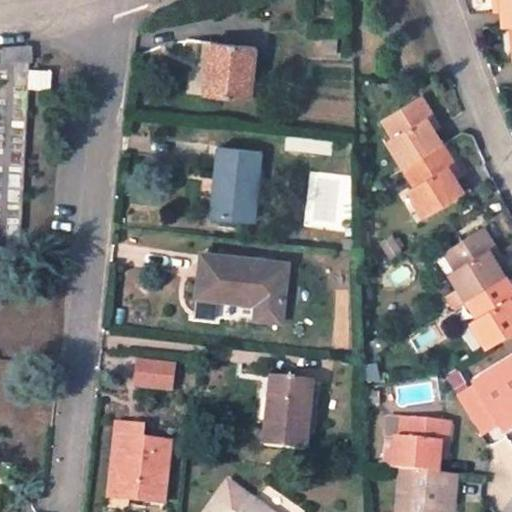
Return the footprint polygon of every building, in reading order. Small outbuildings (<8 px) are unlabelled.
[(502,14),(500,0),(493,0),(495,15),(502,14)] [(510,28),(511,27),(511,0),(500,0),(502,14),(503,28),(510,28)] [(335,56),(336,42),(323,41),(322,55),(335,56)] [(249,101),(255,49),(210,44),(204,96),(249,101)] [(50,91),(51,72),(30,71),(30,90),(50,91)] [(443,145),(426,118),(433,114),(422,96),(383,121),(392,138),(386,141),(404,169),(443,145)] [(441,128),(433,114),(426,118),(435,132),(441,128)] [(424,218),(463,193),(455,180),(447,166),(454,162),(443,145),(404,169),(414,186),(407,191),(424,218)] [(253,222),(260,153),(219,148),(211,217),(253,222)] [(462,176),(454,162),(447,166),(455,180),(462,176)] [(483,228),(445,252),(453,267),(448,271),(466,301),(505,277),(497,263),(489,251),(495,247),(483,228)] [(402,254),(393,238),(378,246),(388,263),(402,254)] [(502,259),(495,247),(489,251),(497,263),(502,259)] [(453,267),(445,252),(429,263),(438,277),(448,271),(453,267)] [(254,320),(262,262),(201,255),(197,298),(223,301),(232,302),(231,317),(254,320)] [(511,288),(505,277),(466,301),(476,317),(470,321),(488,349),(511,333),(511,300),(511,299),(511,297),(511,288)] [(197,313),(221,315),(223,301),(198,298),(197,313)] [(511,358),(472,382),(501,431),(511,424),(511,358)] [(135,359),(133,389),(173,392),(175,362),(135,359)] [(453,388),(465,381),(457,367),(445,374),(453,388)] [(304,453),(313,382),(274,377),(264,447),(304,453)] [(449,443),(450,423),(404,418),(402,438),(396,437),(394,470),(399,470),(438,474),(439,459),(441,442),(449,443)] [(130,436),(131,425),(115,424),(107,499),(124,500),(126,482),(116,471),(121,435),(130,436)] [(124,500),(162,505),(169,444),(144,440),(145,427),(131,425),(130,436),(121,435),(116,471),(126,482),(124,500)] [(439,459),(448,460),(449,443),(441,442),(439,459)] [(396,511),(444,511),(445,502),(455,503),(458,475),(438,474),(399,470),(396,511)] [(270,511),(228,482),(206,511),(270,511)] [(445,502),(444,511),(454,511),(455,503),(445,502)]
